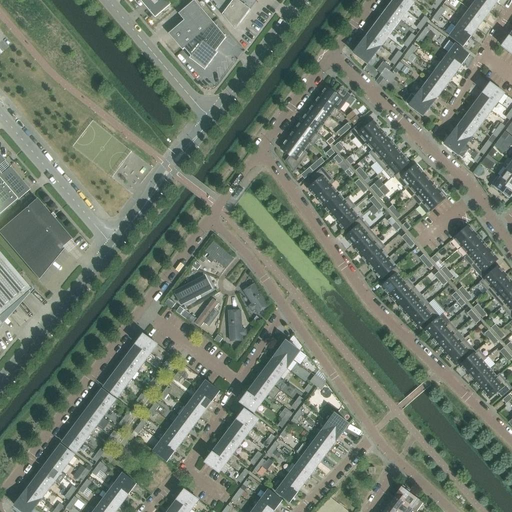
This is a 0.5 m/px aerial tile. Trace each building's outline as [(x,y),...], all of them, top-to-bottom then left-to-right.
[(140,0),(155,18),(162,12),(171,4),(167,0),(140,0)] [(210,0),(230,23),(235,30),(257,2),(254,0),(210,0)] [(414,3),(409,0),(393,0),(393,1),(407,12),(414,3)] [(496,3),(491,0),(476,0),(476,1),(490,12),(496,3)] [(184,21),(169,34),(182,50),(214,23),(213,22),(195,1),(179,14),(184,21)] [(407,12),(393,1),(386,10),(400,20),(407,12)] [(490,12),(476,1),(469,10),(483,21),(490,12)] [(400,20),(386,10),(380,19),(394,29),(400,20)] [(483,21),(469,10),(463,19),(477,29),(483,21)] [(394,29),(380,19),(373,27),(388,38),(394,29)] [(477,29),(463,19),(456,27),(470,38),(477,29)] [(214,23),(182,50),(183,50),(185,49),(189,54),(191,56),(190,58),(205,70),(209,65),(218,53),(216,51),(226,38),(214,23)] [(388,38),(373,27),(367,36),(381,46),(388,38)] [(470,38),(456,27),(449,36),(463,47),(470,38)] [(381,46),(367,36),(361,45),(375,55),(381,46)] [(511,39),(509,37),(502,46),(511,54),(511,39)] [(375,55),(361,45),(357,50),(354,54),(368,64),(371,59),(375,55)] [(469,55),(455,45),(448,54),(463,64),(469,55)] [(463,64),(448,54),(442,62),(456,73),(463,64)] [(384,62),(377,71),(382,74),(381,75),(385,78),(387,75),(389,72),(392,69),(384,62)] [(456,73),(442,62),(436,71),(450,81),(456,73)] [(450,81),(436,71),(429,79),(443,90),(450,81)] [(443,90),(429,79),(423,88),(437,99),(443,90)] [(504,94),(490,83),(484,92),(498,103),(504,94)] [(351,96),(341,87),(338,85),(333,91),(337,93),(336,94),(327,87),(320,96),(339,111),(351,96)] [(437,99),(423,88),(416,97),(430,107),(437,99)] [(498,103),(484,92),(477,101),(491,111),(498,103)] [(430,107),(416,97),(412,94),(412,95),(406,103),(423,116),(426,112),(430,107)] [(339,111),(320,96),(313,105),(330,117),(336,109),(339,111)] [(491,111),(477,101),(471,110),(485,120),(491,111)] [(330,117),(313,105),(307,114),(323,126),(330,117)] [(485,120),(471,110),(464,118),(478,129),(485,120)] [(352,112),(346,117),(350,121),(356,115),(352,112)] [(323,126),(307,114),(300,122),(320,137),(320,136),(317,134),(323,126)] [(354,126),(360,120),(356,116),(350,121),(354,126)] [(478,129),(464,118),(458,127),(472,137),(478,129)] [(363,146),(381,130),(374,121),(365,128),(361,123),(351,132),(363,146)] [(320,137),(300,122),(294,131),(313,146),(320,137)] [(346,133),(351,128),(347,124),(342,128),(346,133)] [(501,132),(505,127),(501,124),(497,129),(501,132)] [(472,137),(458,127),(451,135),(465,146),(472,137)] [(341,137),(346,133),(342,128),(337,133),(341,137)] [(497,138),(501,132),(497,129),(493,135),(497,138)] [(370,154),(388,138),(381,130),(363,146),(366,143),(372,151),(369,153),(370,154)] [(313,146),(294,131),(288,140),(307,154),(304,151),(310,144),(313,146)] [(505,141),(509,135),(505,132),(500,138),(505,141)] [(465,146),(451,135),(445,145),(458,155),(465,146)] [(330,146),(335,142),(332,137),(326,142),(330,146)] [(377,162),(395,146),(388,138),(370,154),(377,162)] [(500,147),(505,141),(500,138),(496,144),(500,147)] [(294,172),(307,154),(288,140),(281,149),(290,156),(290,157),(286,161),(294,172)] [(488,149),(492,144),(488,141),(484,146),(488,149)] [(344,149),(339,143),(334,146),(340,153),(344,149)] [(384,170),(402,154),(395,146),(377,162),(384,170)] [(484,155),(488,149),(484,146),(480,152),(484,155)] [(330,158),(335,153),(331,149),(326,154),(330,158)] [(492,158),(496,152),(492,149),(488,155),(492,158)] [(391,179),(394,176),(404,168),(410,163),(402,154),(384,170),(391,179)] [(343,161),(338,155),(333,159),(339,165),(343,161)] [(472,170),(481,158),(477,155),(473,161),(469,158),(464,164),(472,170)] [(29,190),(14,172),(11,169),(11,168),(3,159),(0,156),(0,213),(16,199),(17,200),(21,196),(29,190)] [(355,162),(350,156),(346,160),(351,165),(355,162)] [(319,167),(325,162),(321,158),(315,163),(319,167)] [(486,167),(490,161),(486,158),(481,164),(486,167)] [(490,171),(495,164),(490,161),(486,167),(490,171)] [(305,179),(319,167),(315,163),(310,168),(301,175),(305,179)] [(408,172),(404,168),(394,176),(399,181),(402,179),(408,186),(405,188),(406,189),(424,173),(416,165),(408,172)] [(364,173),(360,167),(356,171),(360,176),(364,173)] [(315,197),(334,182),(322,168),(312,177),(316,182),(308,189),(315,197)] [(354,174),(349,169),(345,172),(350,178),(354,174)] [(511,173),(506,169),(500,177),(498,176),(511,186),(511,173)] [(369,178),(364,173),(360,176),(365,182),(369,178)] [(413,197),(431,182),(424,173),(406,189),(413,197)] [(511,195),(511,186),(498,176),(491,185),(509,199),(511,195)] [(363,185),(359,180),(355,183),(359,189),(363,185)] [(322,206),(338,192),(331,185),(334,182),(315,197),(322,206)] [(420,206),(438,190),(431,182),(413,197),(420,206)] [(379,190),(374,184),(370,188),(375,194),(379,190)] [(368,190),(363,185),(359,189),(364,194),(368,190)] [(384,196),(379,190),(375,194),(380,199),(384,196)] [(427,214),(445,198),(438,190),(420,206),(427,214)] [(329,214),(348,198),(345,200),(338,192),(322,206),(329,214)] [(378,202),(373,197),(369,200),(374,206),(378,202)] [(336,222),(355,206),(348,198),(329,214),(336,222)] [(71,239),(36,199),(31,204),(27,207),(28,207),(26,208),(0,229),(0,234),(38,279),(50,265),(63,249),(63,248),(62,247),(62,246),(70,239),(70,240),(70,239),(71,240),(71,239)] [(383,208),(378,202),(374,206),(379,212),(383,208)] [(397,211),(393,205),(388,209),(393,214),(397,211)] [(350,226),(360,218),(353,210),(356,207),(355,206),(336,222),(344,231),(350,226)] [(402,216),(397,211),(393,214),(397,220),(402,216)] [(370,230),(360,218),(350,226),(353,230),(345,238),(352,246),(370,230)] [(396,223),(392,218),(387,221),(392,227),(396,223)] [(411,227),(407,222),(403,226),(407,231),(411,227)] [(401,228),(396,223),(392,227),(396,232),(401,228)] [(461,247),(476,234),(469,226),(453,239),(461,247)] [(359,254),(377,238),(370,230),(352,246),(359,254)] [(410,239),(406,234),(402,238),(406,243),(410,239)] [(465,258),(483,242),(476,234),(461,247),(467,255),(464,258),(465,258)] [(366,262),(384,247),(377,238),(359,254),(366,262)] [(415,245),(410,239),(406,243),(411,248),(415,245)] [(213,242),(205,252),(210,256),(207,259),(213,263),(215,261),(225,269),(233,258),(213,242)] [(472,266),(491,251),(483,242),(465,258),(472,266)] [(373,271),(389,257),(382,250),(385,247),(384,247),(366,262),(373,271)] [(493,271),(490,267),(498,259),(491,251),(472,266),(483,279),(493,271)] [(0,314),(30,289),(0,253),(0,326),(1,325),(0,322),(0,314)] [(428,260),(423,255),(419,258),(424,264),(428,260)] [(440,260),(435,255),(431,259),(436,264),(440,260)] [(386,275),(396,266),(389,257),(373,271),(381,280),(386,275)] [(433,266),(428,260),(424,264),(429,270),(433,266)] [(197,271),(201,266),(196,262),(192,267),(197,271)] [(404,281),(398,274),(401,272),(396,266),(386,275),(390,279),(382,287),(389,295),(407,279),(404,281)] [(449,272),(445,266),(441,270),(445,275),(449,272)] [(488,291),(506,275),(499,266),(493,271),(483,279),(480,282),(488,291)] [(443,277),(438,272),(434,276),(439,281),(443,277)] [(454,277),(449,272),(445,275),(450,280),(454,277)] [(495,299),(511,283),(511,281),(506,275),(488,291),(495,299)] [(206,276),(174,293),(182,306),(213,289),(206,276)] [(447,282),(443,277),(439,281),(443,286),(447,282)] [(396,303),(414,287),(407,279),(389,295),(396,303)] [(269,307),(253,283),(242,290),(250,302),(247,304),(252,312),(255,310),(257,314),(269,307)] [(502,307),(511,298),(511,283),(495,299),(502,307)] [(403,311),(422,296),(414,287),(396,303),(403,311)] [(467,292),(462,287),(458,290),(463,296),(467,292)] [(461,298),(456,292),(452,296),(457,302),(461,298)] [(472,298),(468,293),(467,292),(463,296),(468,302),(472,298)] [(410,320),(428,304),(422,296),(403,311),(410,320)] [(212,298),(195,324),(201,328),(204,323),(210,327),(219,313),(214,310),(219,303),(212,298)] [(466,304),(461,298),(457,302),(461,307),(466,304)] [(511,298),(502,307),(511,319),(511,298)] [(169,299),(165,303),(172,308),(175,304),(169,299)] [(426,321),(436,312),(428,304),(410,320),(417,329),(426,321)] [(482,310),(478,304),(473,308),(478,313),(482,310)] [(181,316),(185,311),(185,310),(180,307),(176,312),(181,316)] [(476,315),(471,310),(467,314),(471,319),(476,315)] [(487,315),(482,310),(478,313),(482,318),(487,315)] [(186,319),(190,314),(185,311),(181,316),(186,319)] [(242,311),(229,311),(229,343),(242,343),(242,336),(245,336),(245,330),(242,330),(242,311)] [(450,322),(442,314),(439,316),(436,312),(426,321),(430,325),(424,330),(432,339),(450,322)] [(190,314),(186,319),(194,325),(198,319),(195,318),(190,314)] [(480,320),(476,315),(471,319),(476,324),(480,320)] [(257,325),(261,321),(256,317),(252,321),(257,325)] [(439,347),(457,331),(450,322),(432,339),(439,347)] [(500,330),(495,325),(491,328),(496,334),(500,330)] [(493,336),(489,330),(484,334),(489,340),(493,336)] [(505,336),(500,331),(500,330),(496,334),(501,340),(505,336)] [(446,355),(464,339),(461,341),(455,334),(458,332),(457,331),(439,347),(446,355)] [(157,345),(146,336),(143,334),(137,343),(151,354),(157,345)] [(219,344),(223,339),(218,335),(214,340),(219,344)] [(498,342),(493,336),(489,340),(494,345),(498,342)] [(453,364),(462,356),(472,348),(464,339),(446,355),(453,364)] [(300,351),(286,341),(283,345),(280,350),(294,361),(300,351)] [(151,354),(137,343),(130,352),(144,363),(151,354)] [(486,358),(478,350),(475,352),(472,348),(462,356),(465,361),(460,366),(467,374),(486,358)] [(508,353),(504,348),(500,352),(504,357),(508,353)] [(294,361),(280,350),(273,358),(287,369),(294,361)] [(144,363),(130,352),(124,361),(138,371),(144,363)] [(168,367),(173,361),(169,358),(164,364),(168,367)] [(287,369),(273,358),(267,367),(281,377),(287,369)] [(474,382),(490,369),(483,361),(486,359),(486,358),(467,374),(474,382)] [(138,371),(124,361),(117,369),(131,380),(138,371)] [(164,372),(168,367),(164,364),(160,370),(164,372)] [(281,377),(267,367),(260,376),(274,386),(281,377)] [(181,377),(185,371),(182,368),(177,374),(181,377)] [(131,380),(117,369),(111,378),(125,388),(131,380)] [(481,390),(500,374),(499,374),(496,377),(490,369),(474,382),(481,390)] [(177,382),(181,377),(177,374),(173,379),(177,382)] [(511,388),(500,374),(481,390),(489,399),(497,392),(502,397),(511,388)] [(155,384),(159,379),(160,379),(156,376),(151,381),(155,384)] [(274,386),(260,376),(254,385),(268,395),(274,386)] [(315,376),(313,379),(320,384),(322,380),(315,376)] [(125,388),(111,378),(104,387),(118,397),(125,388)] [(320,384),(313,379),(311,382),(314,385),(317,386),(317,387),(320,384)] [(326,383),(322,380),(320,384),(317,387),(321,389),(326,383)] [(151,390),(155,384),(151,381),(147,387),(151,390)] [(220,392),(213,386),(206,381),(199,390),(213,401),(220,392)] [(268,395),(254,385),(247,393),(261,404),(268,395)] [(168,394),(172,389),(168,386),(164,391),(168,394)] [(116,400),(102,389),(95,399),(109,409),(116,400)] [(213,401),(199,390),(193,399),(207,409),(213,401)] [(164,400),(168,394),(164,391),(160,397),(164,400)] [(142,401),(146,396),(147,396),(143,393),(138,399),(142,401)] [(261,404),(247,393),(240,402),(254,413),(261,404)] [(506,404),(511,399),(511,398),(509,395),(503,400),(506,404)] [(109,409),(95,399),(89,407),(103,418),(109,409)] [(138,407),(142,401),(138,399),(134,404),(138,407)] [(207,409),(193,399),(186,407),(200,418),(207,409)] [(295,411),(299,405),(296,402),(295,402),(292,400),(288,405),(295,411)] [(155,411),(159,406),(156,403),(151,409),(155,411)] [(103,418),(89,407),(82,416),(96,426),(103,418)] [(200,418),(186,407),(180,416),(194,427),(200,418)] [(151,417),(155,411),(151,409),(147,414),(151,417)] [(259,420),(245,409),(238,418),(252,429),(259,420)] [(286,422),(290,417),(283,411),(279,416),(283,419),(282,420),(286,422)] [(297,421),(301,416),(297,413),(291,421),(296,425),(298,422),(297,421)] [(127,422),(131,417),(131,416),(127,414),(123,419),(127,422)] [(349,424),(335,414),(332,418),(331,418),(328,423),(342,433),(346,428),(349,424)] [(96,426),(82,416),(76,425),(90,435),(96,426)] [(194,427),(180,416),(173,425),(187,435),(194,427)] [(252,429),(238,418),(232,427),(246,437),(252,429)] [(123,428),(127,422),(123,419),(119,425),(123,428)] [(142,429),(146,423),(143,420),(138,426),(142,429)] [(342,433),(328,423),(322,431),(336,442),(342,433)] [(90,435),(76,425),(69,433),(83,444),(90,435)] [(187,435),(173,425),(167,433),(181,444),(187,435)] [(138,434),(142,429),(138,426),(134,431),(138,434)] [(246,437),(232,427),(225,436),(239,446),(246,437)] [(114,439),(118,434),(114,431),(110,436),(114,439)] [(336,442),(322,431),(315,440),(329,450),(336,442)] [(83,444),(69,433),(63,442),(77,453),(83,444)] [(181,444),(167,433),(160,442),(174,453),(181,444)] [(271,443),(275,437),(271,434),(267,440),(271,443)] [(110,445),(114,439),(110,436),(106,442),(110,445)] [(239,446),(225,436),(219,444),(233,455),(239,446)] [(329,450),(315,440),(309,448),(323,459),(329,450)] [(174,453),(160,442),(153,451),(167,462),(174,453)] [(233,455),(219,444),(212,453),(226,463),(233,455)] [(75,455),(61,445),(54,454),(68,464),(75,455)] [(101,457),(105,451),(101,448),(97,454),(101,457)] [(323,459),(309,448),(302,457),(316,468),(323,459)] [(258,460),(262,455),(258,452),(254,457),(258,460)] [(226,463),(212,453),(205,462),(219,473),(226,463)] [(68,464),(54,454),(47,462),(62,473),(68,464)] [(97,462),(101,457),(97,454),(93,459),(97,462)] [(316,468),(302,457),(296,466),(310,476),(316,468)] [(62,473),(47,462),(41,471),(55,482),(62,473)] [(310,476),(296,466),(289,474),(303,485),(310,476)] [(96,476),(100,471),(96,468),(92,474),(96,476)] [(86,477),(90,472),(86,469),(82,475),(86,477)] [(55,482),(41,471),(35,479),(49,490),(55,482)] [(137,484),(123,474),(116,483),(130,493),(137,484)] [(303,485),(289,474),(283,483),(297,493),(303,485)] [(81,483),(86,477),(82,475),(78,480),(81,483)] [(49,490),(35,479),(28,488),(42,499),(49,490)] [(247,488),(251,482),(247,480),(243,485),(247,488)] [(130,493),(116,483),(109,491),(123,502),(130,493)] [(297,493),(283,483),(276,492),(290,502),(297,493)] [(83,494),(87,488),(83,485),(79,491),(83,494)] [(416,511),(423,503),(410,492),(410,491),(403,485),(398,492),(399,493),(396,497),(412,509),(415,511),(416,511)] [(73,494),(77,489),(73,486),(69,492),(73,494)] [(42,499),(28,488),(22,497),(36,507),(42,499)] [(199,500),(185,490),(178,499),(192,509),(199,500)] [(282,501),(269,490),(262,499),(276,510),(282,501)] [(123,502),(109,491),(103,500),(117,510),(123,502)] [(68,500),(73,494),(69,492),(65,497),(68,500)] [(36,507),(22,497),(18,502),(15,506),(23,511),(31,511),(32,511),(36,507)] [(410,511),(412,509),(396,497),(390,506),(397,511),(410,511)] [(189,511),(192,509),(178,499),(171,507),(177,511),(189,511)] [(273,511),(276,510),(262,499),(256,508),(260,511),(273,511)] [(115,511),(117,510),(103,500),(96,509),(100,511),(115,511)] [(70,511),(74,505),(70,502),(66,508),(70,511)] [(60,511),(64,506),(60,503),(56,509),(60,511)]
